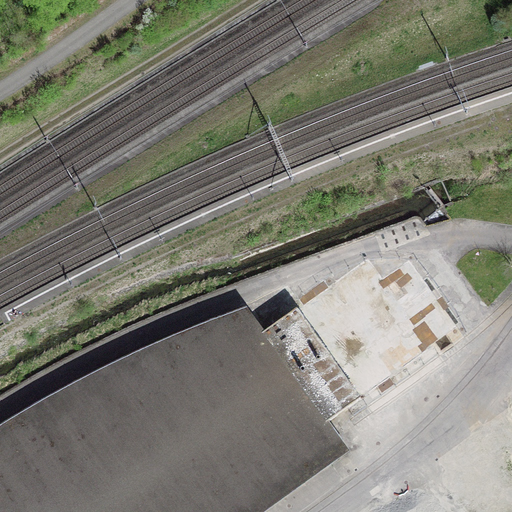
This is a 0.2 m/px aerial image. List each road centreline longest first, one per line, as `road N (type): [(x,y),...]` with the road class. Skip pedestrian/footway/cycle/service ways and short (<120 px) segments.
road 1 (unclassified): [(0,408),(166,322),(308,267),(422,238),(511,240)]
road 2 (track): [(0,156),(253,0)]
road 3 (residential): [(133,0),(0,91)]
